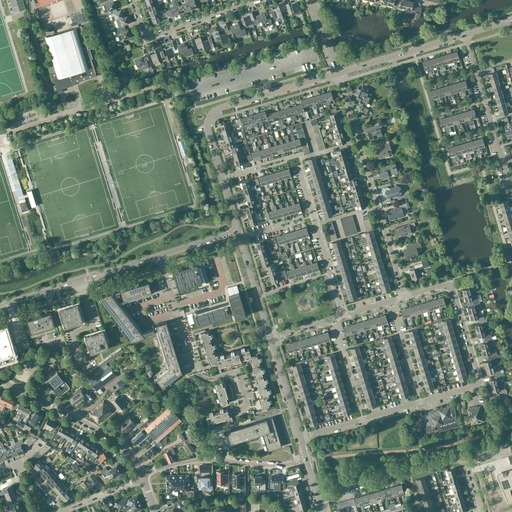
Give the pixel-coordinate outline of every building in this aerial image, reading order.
[(10,0),(14,13),(25,10),(22,0),(10,0)] [(185,12),(191,10),(187,0),(184,0),(185,2),(182,3),(182,5),(185,12)] [(187,0),(191,10),(197,8),(194,0),(191,2),(190,0),(187,0)] [(405,9),(407,0),(405,0),(400,0),(400,3),(397,2),(396,8),(399,9),(399,7),(405,9)] [(411,12),(414,12),(415,6),(412,6),(413,2),(407,0),(405,9),(411,10),(411,12)] [(107,1),(99,3),(100,6),(103,5),(104,7),(105,9),(107,9),(108,12),(109,12),(116,9),(113,2),(108,3),(107,1)] [(149,11),(156,9),(155,5),(160,4),(159,1),(147,5),(149,11)] [(185,12),(182,5),(179,6),(177,1),(175,2),(179,14),(185,12)] [(284,1),(278,3),(279,7),(282,14),(288,12),(289,16),(292,14),(292,13),(288,3),(285,4),(284,1)] [(291,1),(288,2),(288,3),(292,13),(294,12),(295,14),(302,12),(298,1),(291,3),(291,1)] [(173,16),(179,14),(175,2),(172,3),(173,6),(170,7),(173,16)] [(267,19),(258,22),(258,23),(259,27),(263,25),(264,27),(265,27),(272,24),(273,26),(276,25),(275,22),(271,10),(270,7),(267,8),(270,17),(267,19)] [(279,7),(271,10),(275,22),(279,20),(279,17),(283,16),(282,14),(279,7)] [(84,8),(81,9),(82,13),(67,18),(69,24),(77,21),(78,24),(85,22),(85,20),(88,19),(84,8)] [(108,12),(102,14),(103,17),(111,14),(112,17),(114,16),(115,20),(125,17),(123,12),(122,12),(121,13),(121,10),(117,12),(116,9),(109,12),(108,12)] [(157,12),(156,9),(149,11),(151,17),(164,13),(163,11),(162,11),(162,10),(157,12)] [(170,10),(164,13),(151,17),(153,23),(161,20),(161,21),(162,20),(162,18),(167,16),(168,18),(172,17),(170,10)] [(249,14),(243,16),(244,20),(247,28),(254,26),(252,22),(253,22),(255,21),(252,13),(251,12),(250,13),(249,13),(249,14)] [(255,12),(252,13),(255,21),(253,22),(254,25),(258,23),(258,22),(267,19),(265,12),(261,14),(256,16),(255,12)] [(125,17),(115,20),(118,27),(116,28),(117,30),(125,28),(124,25),(129,23),(128,20),(129,19),(128,16),(127,16),(125,17)] [(242,29),(235,31),(235,32),(238,38),(246,34),(246,33),(247,33),(249,32),(247,28),(244,20),(242,21),(241,21),(244,28),(242,29)] [(228,21),(225,21),(226,22),(228,30),(229,34),(235,32),(235,31),(242,29),(239,23),(239,21),(235,23),(236,24),(234,25),(230,26),(228,21)] [(219,34),(221,39),(223,44),(229,42),(226,33),(225,31),(228,30),(226,22),(222,23),(225,29),(220,31),(221,33),(219,34)] [(81,25),(39,38),(41,46),(47,44),(53,66),(47,67),(55,91),(74,85),(75,83),(96,76),(91,59),(92,58),(89,48),(88,49),(81,25)] [(117,30),(114,31),(116,35),(120,33),(121,35),(117,36),(119,41),(130,37),(128,30),(126,30),(125,28),(117,30)] [(214,28),(208,30),(210,35),(213,45),(216,44),(215,41),(218,40),(221,39),(219,34),(218,30),(217,31),(215,28),(214,28)] [(208,39),(202,41),(203,46),(205,50),(211,48),(212,48),(214,47),(213,45),(210,35),(207,36),(208,39)] [(194,38),(191,39),(191,40),(194,48),(197,47),(197,48),(200,47),(203,46),(202,41),(200,37),(197,38),(194,39),(194,38)] [(174,39),(171,40),(172,41),(174,48),(175,48),(175,49),(177,48),(179,52),(182,51),(182,50),(187,48),(185,42),(178,45),(176,39),(174,40),(174,39)] [(187,48),(182,50),(182,51),(184,57),(190,55),(193,54),(193,52),(195,51),(195,50),(194,48),(191,40),(189,41),(191,47),(187,48)] [(171,47),(165,49),(168,58),(174,56),(172,49),(174,48),(172,41),(169,42),(171,47)] [(160,47),(154,49),(156,53),(158,59),(165,57),(165,59),(168,58),(165,49),(164,48),(162,49),(161,46),(160,47)] [(457,51),(451,53),(453,61),(459,60),(457,51)] [(150,54),(147,55),(149,60),(151,66),(153,65),(153,64),(156,63),(159,62),(158,59),(156,53),(152,54),(150,55),(150,54)] [(451,53),(445,55),(447,63),(453,61),(451,53)] [(442,65),(447,63),(445,55),(439,56),(442,65)] [(439,56),(434,58),(436,66),(442,65),(439,56)] [(142,58),(134,61),(137,68),(139,67),(140,71),(147,68),(148,68),(149,70),(152,69),(151,66),(149,60),(145,61),(145,60),(144,60),(142,60),(142,58)] [(434,58),(428,60),(430,68),(436,66),(434,58)] [(424,70),(430,68),(428,60),(422,62),(424,70)] [(488,74),(490,80),(497,78),(497,76),(495,72),(488,74)] [(490,80),(492,86),(499,84),(499,83),(498,79),(502,77),(501,75),(497,76),(497,78),(490,80)] [(465,80),(459,82),(462,90),(468,89),(465,80)] [(492,86),(494,92),(501,90),(500,88),(499,85),(503,84),(503,81),(499,83),(499,84),(492,86)] [(459,82),(454,84),(456,92),(462,90),(459,82)] [(450,94),(456,92),(454,84),(448,85),(450,94)] [(445,95),(450,94),(448,85),(442,87),(445,95)] [(356,100),(371,94),(368,92),(369,89),(362,86),(361,89),(357,88),(354,95),(357,96),(356,100)] [(442,87),(436,89),(439,97),(445,95),(442,87)] [(494,92),(495,98),(503,95),(502,95),(501,91),(505,89),(505,87),(500,88),(501,90),(494,92)] [(433,99),(439,97),(436,89),(430,90),(433,99)] [(325,93),(328,104),(331,104),(330,99),(333,98),(331,91),(325,93)] [(325,105),(328,104),(325,93),(319,95),(321,102),(321,103),(324,102),(325,105)] [(495,98),(497,104),(504,101),(504,100),(503,97),(507,96),(506,93),(502,95),(503,95),(495,98)] [(370,97),(371,94),(356,100),(358,101),(359,102),(357,105),(361,106),(358,113),(362,115),(362,116),(365,117),(365,116),(367,117),(368,115),(366,114),(369,108),(365,107),(362,106),(362,105),(363,103),(366,104),(368,101),(371,102),(373,98),(370,97)] [(313,96),(316,108),(319,107),(318,103),(321,102),(319,95),(313,96)] [(314,109),(316,108),(313,96),(307,98),(309,105),(309,107),(313,106),(314,109)] [(301,100),(304,111),(307,111),(305,106),(309,105),(307,98),(301,100)] [(497,104),(499,109),(506,107),(506,106),(505,103),(509,101),(508,99),(504,100),(504,101),(497,104)] [(302,104),(296,105),(298,113),(301,112),(302,116),(305,115),(304,111),(301,100),(300,100),(302,104)] [(290,107),(293,119),(296,118),(295,114),(298,113),(296,105),(290,107)] [(510,105),(506,106),(506,107),(499,109),(501,116),(508,113),(507,109),(511,108),(510,105)] [(285,109),(284,109),(286,118),(289,117),(290,120),(293,119),(290,107),(288,108),(288,107),(287,107),(285,107),(284,108),(285,109)] [(284,109),(278,111),(281,123),(284,122),(283,119),(286,118),(284,109)] [(474,109),(468,111),(470,119),(476,117),(474,109)] [(267,127),(269,126),(265,111),(259,112),(261,121),(265,120),(267,127)] [(271,121),(274,120),(272,113),(266,114),(265,111),(269,126),(272,125),(271,121)] [(272,113),(274,120),(277,119),(279,123),(281,123),(278,111),(272,113)] [(468,111),(462,112),(465,121),(470,119),(468,111)] [(258,122),(261,121),(259,112),(253,114),(256,126),(257,129),(258,129),(259,126),(258,122)] [(330,121),(331,120),(338,118),(337,112),(325,115),(326,118),(329,117),(330,121)] [(462,112),(456,114),(459,122),(465,121),(462,112)] [(247,116),(249,125),(253,124),(253,127),(256,126),(253,114),(247,116)] [(453,124),(459,122),(456,114),(451,116),(453,124)] [(246,126),(249,125),(247,116),(241,118),(244,130),(247,129),(246,126)] [(451,116),(445,117),(447,126),(453,124),(451,116)] [(441,127),(447,126),(445,117),(439,119),(441,127)] [(328,125),(329,127),(340,124),(338,118),(331,120),(332,123),(328,125)] [(220,124),(222,130),(233,127),(232,124),(229,125),(228,121),(220,124)] [(334,129),(335,132),(342,130),(340,124),(329,127),(329,130),(334,129)] [(380,128),(382,127),(381,124),(364,129),(365,132),(367,132),(370,140),(374,139),(372,135),(376,133),(377,137),(382,135),(380,128)] [(233,127),(222,130),(223,136),(231,134),(230,131),(234,129),(233,127)] [(342,130),(335,132),(330,133),(332,139),(344,136),(342,130)] [(284,133),(285,135),(289,149),(295,147),(292,136),(291,136),(292,140),(288,141),(287,138),(288,138),(286,132),(284,133)] [(223,136),(225,142),(237,138),(236,136),(234,136),(233,133),(231,134),(223,136)] [(281,139),(280,139),(283,151),(289,149),(285,135),(283,136),(284,139),(285,139),(286,142),(282,143),(281,139)] [(293,135),(292,136),(295,147),(301,145),(301,143),(300,140),(299,138),(294,139),(293,135)] [(346,142),(344,136),(332,139),(332,140),(333,142),(338,141),(339,144),(346,142)] [(178,139),(183,155),(188,154),(183,137),(178,139)] [(237,138),(225,142),(227,148),(234,146),(233,143),(238,141),(237,138)] [(482,138),(476,139),(479,148),(485,146),(482,138)] [(275,141),(274,141),(277,153),(283,151),(280,139),(279,140),(280,144),(276,145),(275,141)] [(476,139),(471,141),(473,149),(479,148),(476,139)] [(269,142),(268,143),(271,154),(277,153),(274,141),(273,141),(274,145),(270,146),(269,142)] [(471,141),(465,143),(467,151),(473,149),(471,141)] [(263,144),(262,145),(265,156),(271,154),(268,143),(267,143),(268,147),(265,148),(263,144)] [(388,151),(391,150),(389,143),(376,147),(379,159),(389,156),(388,151)] [(465,143),(459,145),(462,153),(467,151),(465,143)] [(238,145),(234,146),(227,148),(231,147),(232,153),(244,149),(243,147),(239,148),(238,145)] [(260,158),(265,156),(262,145),(261,145),(262,149),(259,150),(257,146),(256,147),(260,158)] [(459,145),(453,146),(456,155),(462,153),(459,145)] [(450,156),(456,155),(453,146),(447,148),(450,156)] [(253,160),(260,158),(256,147),(255,147),(256,151),(251,152),(253,160)] [(338,156),(345,154),(344,148),(332,151),(333,154),(337,153),(338,156)] [(244,149),(232,153),(234,159),(241,157),(240,154),(245,152),(244,149)] [(335,161),(336,163),(347,160),(345,154),(338,156),(339,159),(335,161)] [(246,155),(241,157),(234,159),(236,165),(243,163),(242,160),(247,158),(246,156),(246,155)] [(307,159),(309,165),(317,162),(315,156),(307,159)] [(342,168),(351,165),(350,162),(349,162),(348,162),(347,160),(336,163),(336,166),(341,165),(342,168)] [(309,165),(310,171),(319,168),(317,162),(309,165)] [(388,175),(398,172),(395,163),(380,167),(381,171),(378,172),(380,180),(389,177),(388,175)] [(351,165),(342,168),(343,171),(338,173),(339,175),(351,172),(350,170),(351,169),(352,169),(351,165)] [(289,168),(283,170),(286,181),(287,181),(286,177),(291,176),(289,168)] [(319,168),(310,171),(312,176),(320,174),(319,168)] [(285,182),(286,181),(283,170),(277,172),(280,183),(281,183),(280,179),(284,178),(285,182)] [(279,183),(280,183),(277,172),(271,174),(274,185),(276,185),(274,181),(278,180),(279,183)] [(352,174),(351,172),(339,175),(340,178),(344,177),(345,180),(354,177),(353,174),(352,174)] [(273,185),(274,185),(271,174),(265,175),(268,187),(269,186),(268,182),(272,181),(273,185)] [(322,180),(320,174),(312,176),(314,182),(322,180)] [(267,187),(268,187),(265,175),(258,177),(261,185),(266,183),(267,187)] [(354,177),(345,180),(347,187),(350,186),(358,183),(356,177),(354,177)] [(241,182),(243,188),(250,186),(249,183),(254,181),(253,179),(241,182)] [(324,185),(322,180),(314,182),(316,188),(324,185)] [(358,183),(350,186),(351,189),(347,190),(348,192),(360,189),(358,183)] [(386,189),(383,195),(388,198),(397,196),(399,197),(404,189),(396,184),(394,187),(390,188),(389,191),(386,189)] [(316,188),(317,194),(326,191),(324,185),(316,188)] [(251,189),(250,186),(243,188),(245,194),(256,191),(256,188),(251,189)] [(362,195),(360,189),(348,192),(349,195),(352,194),(353,197),(362,195)] [(257,194),(256,191),(245,194),(247,200),(256,198),(255,194),(257,194)] [(317,194),(319,200),(327,197),(326,191),(317,194)] [(363,201),(362,195),(353,197),(354,201),(351,202),(352,204),(363,201)] [(319,200),(321,205),(329,203),(327,197),(319,200)] [(257,201),(256,198),(247,200),(248,206),(245,207),(256,204),(259,203),(260,203),(259,200),(257,201)] [(289,214),(295,212),(292,200),(291,201),(292,204),(288,206),(287,202),(286,202),(289,214)] [(293,200),(292,200),(295,212),(301,210),(299,202),(294,204),(293,200)] [(499,202),(501,208),(508,206),(509,207),(511,206),(511,204),(508,205),(507,200),(499,202)] [(363,201),(352,204),(353,207),(357,206),(358,209),(365,207),(363,201)] [(283,215),(289,214),(286,202),(285,202),(286,206),(282,207),(281,203),(280,204),(283,215)] [(395,209),(388,211),(388,213),(389,217),(390,217),(391,220),(404,215),(404,214),(409,213),(407,207),(409,207),(408,202),(400,204),(401,208),(395,210),(395,209)] [(329,203),(321,205),(323,211),(331,209),(329,203)] [(256,204),(245,207),(247,213),(254,211),(253,208),(257,207),(256,204)] [(275,205),(274,206),(277,217),(283,215),(280,204),(279,204),(280,208),(276,209),(275,205)] [(271,219),(277,217),(274,206),(273,206),(274,210),(269,211),(271,219)] [(510,212),(510,213),(511,212),(511,210),(510,211),(509,207),(508,206),(501,208),(503,214),(510,212)] [(333,215),(331,209),(323,211),(324,217),(333,215)] [(247,213),(248,219),(260,216),(262,215),(261,212),(256,214),(255,211),(254,211),(247,213)] [(511,216),(511,217),(510,213),(510,212),(503,214),(504,220),(511,218),(511,216)] [(261,218),(260,216),(248,219),(250,225),(257,223),(256,220),(261,218)] [(410,229),(416,227),(414,222),(395,228),(398,237),(411,233),(410,229)] [(306,227),(300,229),(304,240),(305,240),(304,236),(309,235),(306,227)] [(303,241),(304,240),(300,229),(294,231),(298,242),(299,242),(298,238),(302,237),(303,241)] [(373,230),(367,232),(365,233),(366,237),(362,239),(362,240),(374,236),(373,230)] [(297,242),(298,242),(294,231),(288,232),(293,247),(295,246),(294,243),(293,243),(292,239),(296,238),(297,242)] [(291,248),(293,247),(288,232),(283,234),(286,246),(287,249),(289,248),(288,245),(287,245),(286,241),(290,240),(291,244),(290,245),(291,248)] [(285,246),(286,246),(283,234),(276,236),(279,244),(284,242),(285,246)] [(364,244),(364,246),(376,242),(374,236),(362,240),(363,241),(367,240),(368,243),(364,244)] [(255,242),(257,249),(264,246),(263,243),(268,242),(267,239),(255,242)] [(332,242),(334,248),(342,246),(340,240),(332,242)] [(376,242),(364,246),(364,247),(369,245),(370,249),(366,250),(366,252),(378,248),(376,242)] [(417,248),(422,247),(420,242),(411,244),(412,247),(404,250),(407,260),(419,256),(417,248)] [(264,246),(257,249),(259,255),(271,251),(270,248),(265,250),(264,246)] [(342,246),(334,248),(335,254),(344,252),(342,246)] [(367,256),(368,258),(380,254),(378,248),(366,252),(366,253),(370,251),(371,255),(367,256)] [(275,250),(271,251),(259,255),(261,260),(269,258),(269,255),(276,252),(275,250)] [(335,254),(337,260),(345,257),(344,252),(335,254)] [(369,262),(370,264),(381,260),(380,254),(368,258),(368,259),(372,257),(373,261),(369,262)] [(309,257),(310,259),(313,271),(319,269),(317,262),(312,263),(311,259),(312,259),(311,256),(309,257)] [(337,260),(339,265),(347,263),(345,257),(337,260)] [(270,261),(269,258),(261,260),(263,266),(278,261),(277,259),(270,261)] [(305,261),(304,261),(307,273),(313,271),(310,259),(309,260),(310,264),(306,265),(305,261)] [(266,265),(268,271),(275,269),(274,266),(279,264),(278,263),(282,262),(282,260),(278,261),(263,266),(266,265)] [(381,260),(370,264),(370,265),(374,263),(375,267),(371,268),(371,269),(383,266),(381,260)] [(422,263),(414,265),(415,268),(409,270),(412,280),(422,277),(419,268),(429,265),(427,260),(422,262),(422,263)] [(299,262),(298,263),(301,274),(307,273),(304,261),(303,261),(304,265),(300,267),(299,262)] [(293,264),(292,265),(295,276),(301,274),(298,263),(297,263),(298,267),(294,268),(293,264)] [(339,265),(341,271),(349,269),(347,263),(339,265)] [(198,267),(197,264),(174,271),(179,289),(196,284),(197,286),(206,284),(202,270),(199,271),(198,267)] [(289,278),(295,276),(292,265),(291,265),(292,269),(287,271),(289,278)] [(385,272),(383,266),(371,269),(372,271),(376,269),(377,273),(373,274),(373,275),(385,272)] [(275,269),(268,271),(270,277),(286,272),(285,270),(281,271),(276,272),(275,269)] [(349,269),(341,271),(342,277),(350,274),(349,269)] [(287,278),(286,272),(270,277),(272,283),(279,281),(278,278),(282,276),(283,278),(284,277),(285,279),(287,278)] [(385,272),(373,275),(373,277),(377,275),(379,279),(374,280),(375,281),(387,278),(385,272)] [(352,280),(350,274),(342,277),(344,283),(352,280)] [(388,284),(387,278),(375,281),(375,283),(379,281),(380,285),(376,286),(377,287),(388,284)] [(344,283),(346,288),(354,286),(352,280),(344,283)] [(124,301),(131,299),(138,297),(145,295),(152,293),(151,289),(149,281),(142,283),(135,285),(127,288),(120,290),(116,291),(118,294),(122,293),(124,302),(125,302),(124,301)] [(462,290),(463,296),(474,293),(473,289),(475,288),(473,283),(467,285),(468,288),(462,290)] [(390,290),(388,284),(377,287),(377,289),(381,287),(382,290),(380,290),(381,293),(390,290)] [(237,285),(227,288),(229,295),(230,299),(236,318),(246,315),(239,292),(237,285)] [(354,286),(346,288),(347,294),(355,292),(354,286)] [(144,335),(140,330),(135,324),(130,318),(126,311),(121,305),(120,305),(116,299),(111,292),(102,295),(102,296),(104,302),(103,302),(104,303),(107,302),(108,308),(109,309),(111,308),(113,314),(113,315),(114,315),(116,314),(118,320),(117,321),(118,321),(121,320),(122,327),(123,328),(123,327),(125,327),(127,333),(127,334),(128,333),(130,333),(132,339),(131,339),(132,340),(146,335),(145,335),(144,335)] [(357,298),(355,292),(347,294),(349,300),(357,298)] [(472,300),(472,303),(479,301),(477,295),(475,296),(474,293),(463,296),(465,302),(472,300)] [(443,298),(437,299),(441,311),(442,311),(441,307),(446,305),(443,298)] [(440,312),(441,311),(437,299),(431,301),(435,313),(436,313),(435,309),(439,308),(440,312)] [(434,314),(435,313),(431,301),(425,303),(429,315),(430,315),(429,310),(432,309),(434,314)] [(480,307),(479,301),(472,303),(473,306),(467,308),(469,314),(480,311),(479,307),(480,307)] [(83,321),(80,312),(78,303),(60,309),(65,326),(83,321)] [(425,303),(419,305),(423,317),(424,316),(423,312),(427,311),(428,315),(429,315),(425,303)] [(224,305),(193,314),(193,313),(187,314),(190,324),(195,322),(196,325),(227,315),(231,314),(227,304),(224,305)] [(422,317),(423,317),(419,305),(413,306),(417,319),(418,318),(417,314),(421,313),(422,317)] [(413,306),(407,308),(411,320),(412,320),(411,316),(415,314),(416,319),(417,319),(413,306)] [(410,321),(411,320),(407,308),(401,310),(404,318),(409,316),(410,321)] [(481,314),(480,311),(469,314),(471,320),(477,318),(478,321),(479,321),(484,319),(482,314),(481,314)] [(40,313),(38,314),(37,314),(37,316),(27,319),(31,332),(35,331),(36,333),(48,330),(51,328),(50,326),(55,325),(51,312),(40,315),(40,313)] [(385,315),(379,317),(383,328),(384,328),(383,324),(388,323),(385,315)] [(382,329),(383,328),(379,317),(373,318),(377,330),(378,330),(377,326),(381,325),(382,329)] [(373,318),(367,320),(371,332),(372,332),(371,327),(375,326),(376,331),(377,330),(373,318)] [(439,328),(439,329),(451,325),(450,319),(442,321),(442,320),(437,322),(438,324),(442,323),(443,327),(439,328)] [(474,326),(476,332),(484,329),(483,326),(488,324),(486,319),(484,319),(479,321),(480,324),(474,326)] [(367,320),(361,322),(365,334),(366,333),(365,329),(369,328),(370,332),(371,332),(367,320)] [(167,384),(172,380),(182,372),(179,361),(177,354),(175,348),(173,341),(171,335),(169,331),(169,328),(167,321),(155,324),(157,331),(159,338),(157,339),(159,345),(161,352),(163,359),(165,365),(165,367),(163,368),(158,372),(153,376),(162,387),(167,384)] [(361,322),(355,323),(359,336),(360,335),(359,331),(363,330),(364,334),(365,334),(361,322)] [(355,323),(350,325),(353,337),(354,337),(353,333),(357,332),(358,336),(359,336),(355,323)] [(352,338),(353,337),(350,325),(343,327),(346,335),(351,333),(352,338)] [(441,334),(441,335),(453,331),(451,325),(439,329),(440,330),(444,329),(445,333),(441,334)] [(0,362),(7,360),(6,360),(8,359),(8,360),(16,357),(6,326),(0,328),(0,362)] [(409,331),(410,337),(422,334),(422,333),(418,334),(417,331),(421,330),(420,327),(415,328),(416,329),(409,331)] [(485,333),(484,329),(476,332),(478,338),(479,337),(479,340),(491,337),(490,331),(485,333)] [(109,348),(103,330),(97,332),(92,334),(85,336),(88,345),(91,353),(97,351),(102,350),(109,348)] [(202,338),(203,343),(212,341),(211,337),(212,337),(212,336),(213,335),(212,335),(212,334),(211,333),(210,334),(209,330),(206,331),(204,331),(202,332),(201,332),(200,332),(200,333),(202,338)] [(443,340),(443,341),(455,337),(453,331),(441,335),(441,336),(446,335),(447,339),(443,340)] [(328,332),(322,334),(325,346),(327,345),(325,341),(330,340),(328,332)] [(322,334),(316,335),(319,347),(320,347),(319,343),(323,342),(324,346),(325,346),(322,334)] [(410,337),(412,343),(424,340),(423,339),(419,340),(418,336),(422,335),(422,334),(410,337)] [(316,335),(310,337),(313,349),(314,349),(313,344),(317,343),(318,348),(319,347),(316,335)] [(381,345),(381,346),(393,342),(391,336),(384,339),(384,338),(379,339),(380,341),(384,340),(385,344),(381,345)] [(310,337),(304,339),(307,351),(309,350),(307,346),(311,345),(312,349),(313,349),(310,337)] [(444,346),(445,347),(457,343),(455,337),(443,341),(443,342),(448,341),(449,344),(444,346)] [(480,350),(492,346),(493,346),(492,343),(493,342),(491,337),(479,340),(480,343),(479,343),(479,344),(478,344),(479,347),(480,347),(480,350)] [(304,339),(298,341),(301,353),(303,352),(301,348),(305,347),(306,351),(307,351),(304,339)] [(424,340),(412,343),(414,349),(425,346),(425,345),(421,346),(420,342),(424,341),(424,340)] [(205,348),(206,354),(215,351),(214,347),(215,347),(216,346),(216,345),(214,344),(213,344),(212,341),(203,343),(205,348)] [(300,353),(301,353),(298,341),(292,342),(295,354),(297,354),(295,350),(299,349),(300,353)] [(294,355),(295,354),(292,342),(286,344),(288,352),(293,350),(294,355)] [(383,351),(383,352),(395,348),(393,342),(381,346),(382,347),(386,346),(387,350),(383,351)] [(446,352),(446,353),(458,349),(457,343),(445,347),(445,348),(449,347),(451,350),(446,352)] [(350,348),(352,354),(364,351),(364,350),(360,351),(359,348),(363,346),(362,344),(358,345),(358,346),(350,348)] [(414,349),(416,355),(427,352),(427,351),(423,352),(422,349),(426,347),(425,346),(414,349)] [(489,354),(490,357),(495,355),(497,355),(495,349),(493,350),(492,346),(480,350),(481,352),(482,355),(482,356),(483,355),(483,356),(489,354)] [(246,358),(249,357),(251,356),(250,355),(250,353),(249,352),(249,350),(248,348),(245,349),(244,348),(243,347),(242,347),(242,348),(241,349),(241,350),(238,351),(240,360),(246,358)] [(147,360),(148,358),(150,357),(147,348),(141,353),(147,360)] [(385,357),(385,358),(396,354),(395,348),(383,352),(384,353),(388,352),(389,356),(385,357)] [(460,355),(458,349),(446,353),(447,354),(451,353),(452,356),(448,358),(448,359),(460,355)] [(231,353),(227,354),(230,363),(235,361),(240,360),(238,351),(234,352),(234,351),(233,350),(232,351),(231,351),(231,352),(231,353)] [(214,362),(218,361),(217,357),(219,356),(218,355),(218,354),(216,355),(215,351),(206,354),(208,359),(209,364),(210,364),(212,363),(214,362)] [(352,354),(354,360),(366,357),(365,356),(361,357),(360,354),(364,352),(364,351),(352,354)] [(427,352),(416,355),(417,361),(429,358),(429,357),(425,358),(424,354),(428,353),(427,352)] [(324,362),(324,363),(335,359),(333,353),(326,356),(326,355),(322,356),(322,358),(326,357),(327,361),(324,362)] [(220,366),(225,364),(230,363),(227,354),(224,355),(223,354),(222,354),(221,354),(220,355),(221,356),(219,356),(217,357),(218,361),(219,364),(219,365),(220,366)] [(254,355),(251,356),(249,357),(251,362),(252,367),(261,365),(260,361),(261,361),(261,359),(261,358),(260,358),(259,358),(258,354),(257,354),(254,355)] [(387,363),(387,364),(398,360),(396,354),(385,358),(385,359),(390,358),(391,362),(387,363)] [(450,364),(450,365),(462,361),(460,355),(448,359),(449,360),(453,359),(454,362),(450,364)] [(483,362),(485,368),(493,366),(492,362),(497,360),(495,355),(490,357),(488,357),(489,360),(483,362)] [(47,364),(52,366),(56,359),(51,356),(47,364)] [(29,367),(33,359),(27,357),(23,365),(29,367)] [(354,360),(356,366),(367,363),(367,362),(363,363),(362,360),(366,358),(366,357),(354,360)] [(429,359),(429,358),(417,361),(419,367),(431,364),(430,363),(427,364),(425,360),(429,359)] [(325,368),(326,369),(337,365),(335,359),(324,363),(324,364),(328,363),(329,367),(325,368)] [(388,369),(389,370),(400,366),(398,360),(387,364),(387,365),(391,364),(392,368),(388,369)] [(292,366),(294,372),(306,368),(306,367),(301,369),(300,365),(305,364),(304,361),(299,363),(292,366)] [(451,370),(452,371),(464,367),(462,361),(450,365),(450,366),(455,365),(456,368),(451,370)] [(356,366),(358,372),(369,369),(369,368),(365,369),(364,366),(368,364),(367,363),(356,366)] [(431,364),(419,367),(421,373),(432,370),(432,369),(428,370),(427,366),(431,365),(431,364)] [(97,390),(117,375),(109,365),(89,380),(92,384),(97,390)] [(254,372),(255,378),(264,375),(263,372),(264,371),(265,370),(264,369),(263,368),(262,368),(261,365),(252,367),(254,372)] [(327,374),(327,375),(339,371),(337,365),(326,369),(326,370),(330,369),(331,373),(327,374)] [(496,365),(493,366),(485,368),(487,374),(493,372),(494,375),(500,373),(499,368),(497,368),(496,365)] [(402,372),(400,366),(389,370),(389,371),(393,370),(394,374),(390,375),(390,376),(402,372)] [(465,373),(464,367),(452,371),(452,372),(456,371),(457,374),(453,376),(465,373)] [(294,372),(296,378),(308,374),(307,373),(303,374),(302,371),(306,369),(306,368),(294,372)] [(369,369),(358,372),(359,378),(371,375),(371,374),(367,375),(366,371),(370,370),(369,369)] [(433,371),(432,370),(421,373),(423,379),(434,376),(434,375),(430,376),(429,372),(433,371)] [(329,380),(329,381),(341,377),(339,371),(327,375),(328,376),(332,375),(333,379),(329,380)] [(45,381),(54,393),(58,397),(69,388),(57,372),(45,381)] [(403,378),(402,372),(390,376),(391,377),(395,376),(396,380),(392,381),(392,382),(403,378)] [(467,379),(465,373),(453,376),(454,378),(458,377),(459,381),(467,379)] [(502,379),(500,373),(494,375),(494,378),(488,380),(487,381),(488,384),(489,384),(489,386),(501,383),(500,379),(502,379)] [(308,374),(296,378),(297,384),(309,380),(309,379),(305,380),(304,376),(308,375),(308,374)] [(268,380),(267,380),(267,379),(266,379),(265,379),(264,375),(255,378),(257,383),(259,388),(267,386),(266,382),(267,382),(268,380)] [(359,378),(361,384),(373,381),(373,380),(369,381),(367,377),(371,376),(371,375),(359,378)] [(423,379),(424,385),(436,382),(435,377),(437,376),(437,375),(434,376),(423,379)] [(331,386),(331,387),(342,383),(341,377),(329,381),(329,382),(333,381),(334,385),(331,386)] [(405,384),(403,378),(392,382),(392,383),(396,382),(398,385),(394,387),(405,384)] [(297,384),(299,389),(311,386),(311,385),(307,386),(306,383),(310,381),(309,380),(297,384)] [(216,390),(217,394),(226,391),(224,386),(222,381),(214,383),(215,387),(214,387),(213,388),(213,389),(214,390),(215,391),(216,390)] [(361,384),(363,390),(375,387),(374,386),(370,387),(369,383),(373,382),(373,381),(361,384)] [(437,381),(436,382),(424,385),(426,391),(434,389),(432,384),(436,383),(438,382),(437,381)] [(344,389),(342,383),(331,387),(331,388),(335,387),(336,391),(332,392),(332,393),(344,389)] [(502,386),(501,383),(489,386),(490,388),(490,389),(491,392),(492,392),(497,390),(500,399),(508,396),(507,394),(506,389),(505,389),(504,386),(502,386)] [(395,393),(396,393),(407,390),(405,384),(394,387),(394,389),(398,388),(399,391),(395,393)] [(268,389),(267,386),(259,388),(260,393),(262,398),(264,398),(265,398),(267,397),(270,396),(269,392),(270,392),(271,391),(271,390),(270,390),(269,389),(268,389)] [(299,389),(301,395),(313,392),(313,391),(308,392),(307,388),(311,387),(311,386),(299,389)] [(74,395),(71,398),(76,405),(78,404),(80,407),(85,403),(89,400),(84,393),(80,387),(73,393),(74,395)] [(375,387),(363,390),(365,396),(376,393),(376,392),(372,393),(371,389),(375,388),(375,387)] [(334,398),(334,399),(346,395),(344,389),(332,393),(333,394),(337,393),(338,397),(334,398)] [(409,396),(407,390),(396,393),(396,395),(400,394),(401,398),(409,396)] [(227,396),(226,391),(217,394),(218,398),(217,398),(216,399),(216,400),(217,400),(218,401),(219,400),(220,404),(229,402),(227,396)] [(313,392),(301,395),(303,401),(315,398),(314,397),(310,398),(309,394),(313,393),(313,392)] [(377,394),(376,393),(365,396),(367,402),(378,399),(378,398),(374,399),(373,395),(377,394)] [(0,403),(3,405),(2,407),(5,408),(6,406),(5,405),(5,403),(8,397),(7,396),(2,394),(2,395),(0,394),(0,403)] [(336,405),(348,401),(346,395),(334,399),(335,400),(339,399),(340,402),(336,403),(336,405)] [(119,411),(126,406),(118,396),(112,401),(119,411)] [(5,403),(5,405),(6,406),(13,409),(16,401),(14,400),(8,397),(5,403)] [(271,402),(271,401),(270,400),(268,400),(267,397),(265,398),(264,398),(262,398),(259,399),(260,405),(262,410),(263,409),(265,409),(267,408),(270,407),(269,403),(270,403),(271,402)] [(315,399),(315,398),(303,401),(304,407),(316,404),(316,403),(312,404),(311,400),(315,399)] [(379,400),(378,399),(367,402),(368,408),(376,406),(375,401),(379,400)] [(89,412),(89,413),(98,423),(111,412),(109,409),(110,408),(103,400),(89,412)] [(338,410),(349,407),(348,401),(336,405),(336,406),(340,405),(342,408),(338,410)] [(14,408),(19,411),(22,413),(25,406),(20,403),(19,404),(17,403),(14,408)] [(317,405),(316,404),(304,407),(306,413),(318,410),(318,409),(314,410),(312,406),(317,405)] [(22,413),(25,414),(28,416),(31,409),(25,406),(22,413)] [(458,418),(458,419),(457,419),(455,406),(440,411),(439,410),(436,410),(437,413),(431,415),(431,414),(421,417),(426,433),(434,431),(435,429),(434,426),(437,425),(439,431),(461,425),(458,417),(458,418)] [(471,424),(484,420),(480,406),(477,407),(477,406),(467,409),(471,424)] [(170,407),(145,428),(157,442),(181,420),(170,407)] [(351,413),(349,407),(338,410),(338,412),(342,411),(344,415),(351,413)] [(220,411),(216,412),(219,420),(224,419),(229,417),(228,416),(228,414),(227,412),(227,411),(226,409),(223,410),(222,409),(221,408),(220,408),(219,410),(220,411)] [(319,411),(318,410),(306,413),(308,419),(320,416),(320,415),(315,416),(314,412),(319,411)] [(219,420),(216,412),(212,413),(212,412),(211,411),(210,411),(210,412),(209,412),(209,414),(206,415),(208,424),(214,422),(219,420)] [(35,412),(30,421),(38,425),(43,416),(35,412)] [(268,450),(282,446),(273,416),(258,421),(259,423),(227,433),(230,444),(262,434),(268,450)] [(320,417),(320,416),(308,419),(310,425),(318,423),(316,418),(320,417)] [(125,433),(135,424),(129,417),(119,426),(125,433)] [(52,429),(56,423),(48,419),(44,426),(47,428),(47,426),(52,429)] [(25,424),(22,429),(28,432),(31,427),(25,424)] [(60,434),(62,435),(65,429),(61,426),(53,439),(56,440),(56,439),(57,439),(60,434)] [(184,430),(179,434),(183,441),(192,435),(191,432),(189,428),(185,430),(186,431),(185,431),(184,430)] [(65,429),(62,435),(58,441),(61,442),(64,436),(67,437),(70,432),(65,429)] [(131,439),(136,444),(141,439),(141,438),(145,435),(142,431),(137,435),(137,434),(131,439)] [(68,445),(71,440),(75,434),(70,432),(67,437),(69,439),(66,444),(68,445)] [(75,434),(71,440),(74,442),(72,445),(74,446),(80,437),(75,434)] [(80,446),(82,447),(86,441),(82,438),(75,449),(77,451),(80,446)] [(24,451),(23,450),(21,444),(24,442),(23,439),(15,442),(16,444),(14,444),(18,454),(24,451)] [(187,439),(183,442),(191,453),(195,451),(187,439)] [(9,446),(10,448),(13,456),(18,454),(14,444),(16,444),(14,440),(13,441),(12,441),(13,445),(9,446)] [(85,449),(87,450),(91,444),(86,441),(82,447),(79,452),(82,453),(85,449)] [(91,444),(87,450),(89,451),(87,455),(89,456),(95,447),(91,444)] [(155,444),(144,453),(149,459),(160,449),(155,444)] [(100,450),(95,447),(89,456),(91,458),(90,460),(92,461),(100,450)] [(174,461),(171,456),(175,454),(173,450),(172,447),(168,449),(165,450),(166,452),(164,453),(169,463),(174,461)] [(3,448),(7,458),(13,456),(10,448),(7,449),(6,448),(5,448),(3,448)] [(95,460),(98,463),(100,461),(103,463),(109,458),(104,453),(98,459),(97,458),(95,460)] [(37,469),(43,464),(39,459),(33,464),(37,469)] [(75,459),(70,464),(73,467),(78,462),(75,459)] [(37,469),(41,474),(49,467),(45,462),(43,464),(37,469)] [(113,477),(121,471),(117,465),(113,467),(113,466),(108,470),(105,467),(100,470),(105,477),(111,473),(113,477)] [(49,467),(41,474),(45,478),(53,471),(51,470),(49,467)] [(449,476),(456,474),(454,468),(447,470),(449,476)] [(497,475),(498,476),(507,500),(508,500),(508,501),(509,501),(510,501),(511,500),(511,469),(499,474),(498,474),(498,475),(497,475)] [(54,473),(53,471),(45,478),(49,483),(58,475),(55,472),(54,473)] [(216,471),(217,484),(221,484),(222,485),(229,485),(228,474),(224,474),(224,471),(216,471)] [(90,476),(88,477),(94,486),(99,483),(93,473),(90,476)] [(177,475),(178,491),(189,490),(189,479),(188,479),(188,474),(177,475)] [(245,488),(244,477),(241,477),(240,474),(232,474),(233,486),(238,486),(238,488),(245,488)] [(458,480),(456,474),(449,476),(450,480),(446,481),(447,483),(458,480)] [(61,479),(58,475),(49,483),(53,487),(60,480),(61,480),(60,479),(61,479)] [(178,491),(177,475),(166,475),(166,491),(167,491),(178,491)] [(210,486),(210,476),(198,476),(199,487),(210,486)] [(265,480),(262,480),(262,476),(255,476),(255,484),(259,484),(259,492),(265,492),(265,480)] [(416,479),(418,485),(426,483),(424,477),(416,479)] [(53,487),(57,492),(64,485),(60,480),(53,487)] [(85,489),(90,486),(86,480),(81,483),(85,489)] [(293,487),(294,490),(301,488),(299,482),(294,484),(293,480),(286,482),(288,488),(293,487)] [(459,486),(458,480),(447,483),(447,486),(451,485),(452,488),(459,486)] [(426,483),(418,485),(420,491),(428,489),(426,483)] [(3,495),(5,494),(14,490),(12,484),(7,487),(5,484),(0,485),(0,489),(3,488),(4,492),(2,492),(3,495)] [(401,484),(395,486),(397,493),(398,497),(404,495),(401,484)] [(60,496),(67,491),(68,489),(64,485),(57,492),(60,496)] [(459,486),(452,488),(454,494),(461,492),(459,486)] [(301,488),(294,490),(292,491),(293,494),(284,497),(285,499),(291,497),(303,494),(301,488)] [(420,491),(422,497),(432,494),(431,492),(431,491),(429,492),(428,489),(420,491)] [(4,501),(6,504),(12,501),(11,498),(16,496),(14,490),(5,494),(7,500),(4,501)] [(67,491),(60,496),(64,501),(71,496),(67,491)] [(455,497),(456,500),(463,498),(461,492),(454,494),(450,495),(451,498),(455,497)] [(295,503),(298,502),(305,500),(303,494),(291,497),(292,500),(294,500),(295,503)] [(422,497),(423,502),(431,500),(430,497),(432,496),(432,495),(432,494),(422,497)] [(123,507),(131,504),(134,511),(142,508),(137,496),(129,499),(127,500),(127,498),(117,502),(120,509),(123,508),(123,507)] [(360,504),(363,503),(361,496),(355,498),(357,505),(358,507),(361,507),(360,504)] [(463,498),(456,500),(458,506),(465,504),(463,498)] [(306,506),(305,500),(298,502),(299,505),(287,509),(288,511),(295,509),(306,506)] [(423,502),(425,508),(433,506),(431,500),(423,502)] [(8,511),(9,511),(21,508),(18,502),(14,504),(12,501),(6,504),(8,511)]
